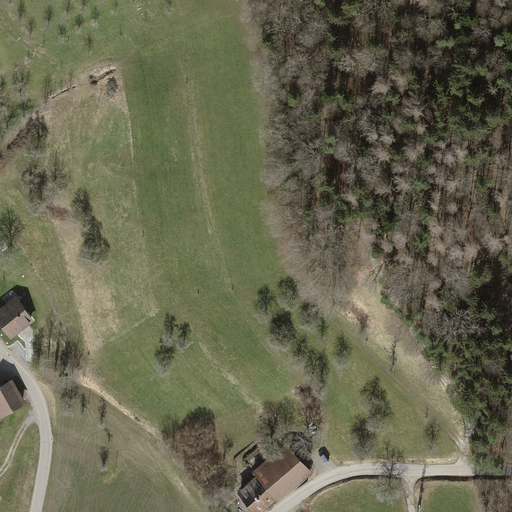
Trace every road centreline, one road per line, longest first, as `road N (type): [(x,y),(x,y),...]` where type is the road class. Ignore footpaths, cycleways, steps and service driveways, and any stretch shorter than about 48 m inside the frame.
road 1 (track): [(466,469),(467,416),(358,224),(353,170),(364,120)]
road 2 (tertiary): [(278,511),(317,484),(362,468),(511,470)]
road 3 (tertiary): [(0,346),(43,411),(47,451),(36,511)]
road 4 (track): [(333,476),(322,456),(322,408),(271,345)]
road 5 (track): [(364,120),(413,0)]
